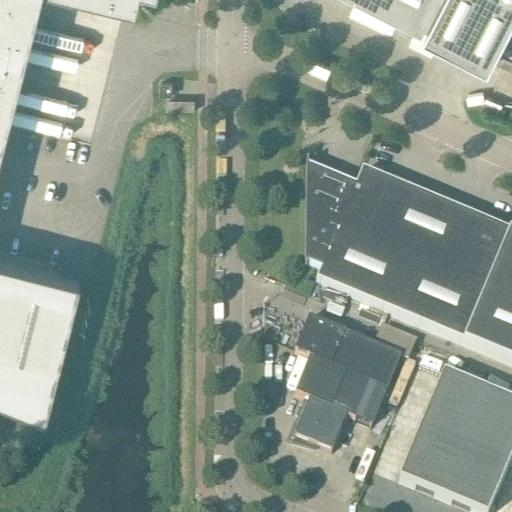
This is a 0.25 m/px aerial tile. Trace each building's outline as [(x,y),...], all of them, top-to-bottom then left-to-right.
[(0,0),(0,395),(42,413),(77,275),(0,255),(0,138),(34,0),(99,0),(131,8),(132,0),(0,0)] [(511,0),(360,0),(426,33),(490,66),(511,21),(511,0)] [(162,81),(162,93),(174,93),(174,82),(162,81)] [(305,166),(303,272),(305,272),(305,270),(319,276),(314,286),(462,347),(511,368),(511,238),(508,237),(361,175),(353,192),(334,184),(326,181),(306,172),(306,166),(305,166)] [(345,421),(370,432),(399,361),(343,337),(308,323),(294,356),(308,362),(293,398),(308,404),(292,441),(330,457),(345,421)] [(511,407),(442,378),(397,485),(461,511),(489,511),(511,458),(511,407)]
